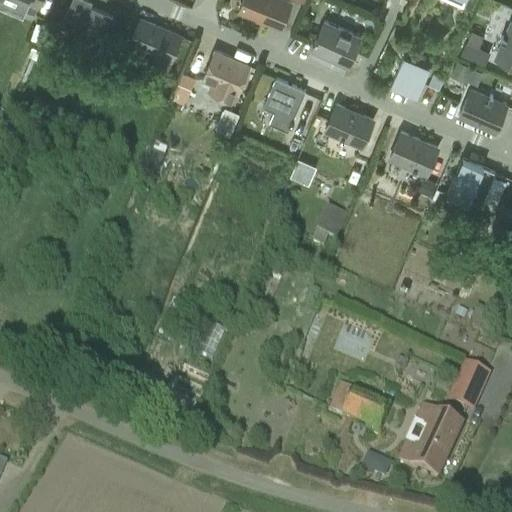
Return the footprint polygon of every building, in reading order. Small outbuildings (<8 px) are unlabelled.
[(0,0),(0,5),(23,15),(26,10),(34,14),(40,0),(0,0)] [(87,0),(71,0),(66,13),(63,19),(76,25),(72,33),(86,38),(85,39),(90,41),(90,40),(100,45),(104,35),(112,17),(85,5),(88,0),(87,0)] [(242,0),(238,11),(280,28),(291,2),(286,0),(242,0)] [(373,16),(365,17),(367,28),(375,26),(373,16)] [(132,37),(129,43),(155,54),(150,65),(166,71),(171,60),(173,55),(181,37),(140,19),(132,37)] [(361,37),(324,21),(311,50),(348,66),(361,37)] [(511,65),(511,22),(495,59),(511,65)] [(470,30),(466,40),(478,45),(482,35),(470,30)] [(233,101),(240,84),(248,65),(214,51),(206,69),(202,79),(212,83),(208,90),(233,101)] [(114,53),(108,65),(118,69),(123,57),(114,53)] [(416,98),(428,70),(402,59),(390,87),(416,98)] [(456,62),(447,84),(462,90),(471,68),(456,62)] [(433,73),(428,85),(438,90),(443,77),(433,73)] [(176,85),(170,100),(182,105),(188,89),(193,79),(181,74),(176,85)] [(292,120),(297,109),(305,90),(275,77),(262,107),(274,112),(269,123),(287,131),(290,125),(292,126),(294,121),(292,120)] [(495,132),(506,105),(470,89),(458,116),(495,132)] [(361,146),(365,138),(373,119),(336,104),(328,122),(324,130),(361,146)] [(426,174),(429,166),(437,147),(400,131),(389,158),(426,174)] [(157,175),(164,158),(148,152),(141,168),(157,175)] [(356,157),(351,169),(363,174),(368,162),(356,157)] [(454,176),(446,194),(467,203),(469,199),(481,204),(487,191),(495,172),(462,158),(454,176)] [(424,180),(420,191),(430,195),(435,184),(424,180)] [(326,210),(317,232),(336,240),(346,218),(326,210)] [(499,272),(496,279),(504,283),(508,277),(499,272)] [(402,284),(399,291),(406,294),(409,287),(402,284)] [(457,309),(454,316),(463,320),(466,313),(457,309)] [(485,310),(476,328),(499,340),(508,322),(485,310)] [(365,336),(362,346),(366,347),(364,357),(372,359),(377,339),(365,336)] [(472,414),(490,375),(464,363),(446,402),(472,414)] [(339,385),(328,411),(378,434),(389,408),(339,385)] [(436,479),(445,461),(460,427),(422,409),(398,461),(436,479)]
